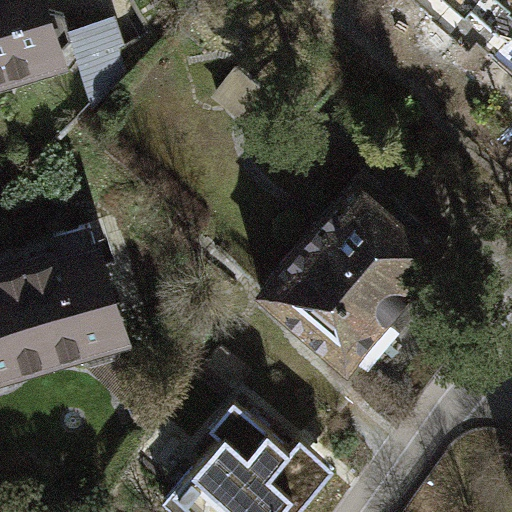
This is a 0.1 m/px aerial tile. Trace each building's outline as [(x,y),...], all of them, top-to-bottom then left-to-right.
[(0,0),(0,66),(57,50),(69,35),(63,12),(45,7),(42,0),(0,0)] [(511,0),(417,0),(468,44),(475,37),(511,68),(511,89),(510,92),(511,93),(511,0)] [(361,165),(259,282),(346,357),(448,239),(361,165)] [(60,250),(0,267),(0,368),(71,347),(73,353),(90,363),(121,353),(125,338),(89,219),(54,230),(60,250)] [(224,428),(161,497),(176,511),(190,511),(196,506),(202,511),(289,511),(336,462),(301,430),(290,443),(234,392),(211,417),(224,428)]
